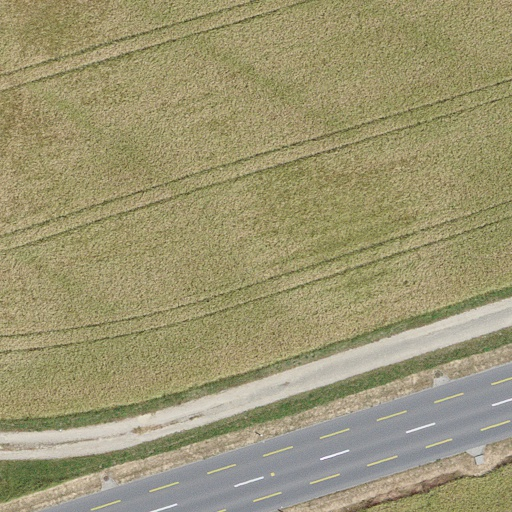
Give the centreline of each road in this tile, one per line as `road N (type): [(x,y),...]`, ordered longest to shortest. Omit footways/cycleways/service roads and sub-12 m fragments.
road 1 (track): [(511,316),(168,423),(53,444),(0,442)]
road 2 (secondary): [(511,401),(156,511)]
